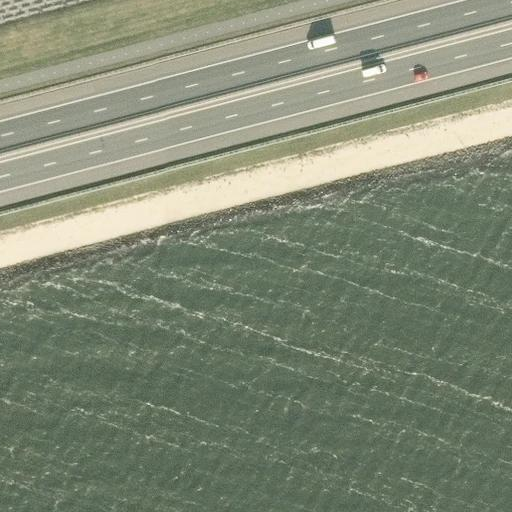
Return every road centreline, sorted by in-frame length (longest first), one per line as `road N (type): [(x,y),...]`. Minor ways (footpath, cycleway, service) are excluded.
road 1 (motorway): [(511,1),(0,135)]
road 2 (motorway): [(0,176),(511,43)]
